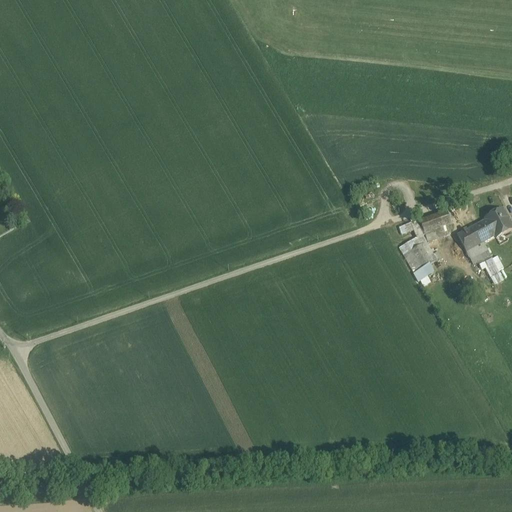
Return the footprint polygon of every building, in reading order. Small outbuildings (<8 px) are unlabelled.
[(511,228),(502,210),(486,219),(487,220),(474,227),(483,244),(484,244),(496,237),(496,238),(511,229),(511,228)] [(447,212),(412,225),(417,240),(435,233),(437,240),(450,235),(447,227),(451,225),(447,212)] [(474,227),(457,236),(466,253),(483,244),(474,227)] [(426,243),(412,251),(408,244),(399,249),(414,274),(437,261),(438,262),(442,260),(438,253),(434,256),(426,243)] [(483,244),(466,253),(471,260),(488,251),(484,244),(483,244)] [(497,256),(483,263),(495,286),(509,279),(497,256)]
